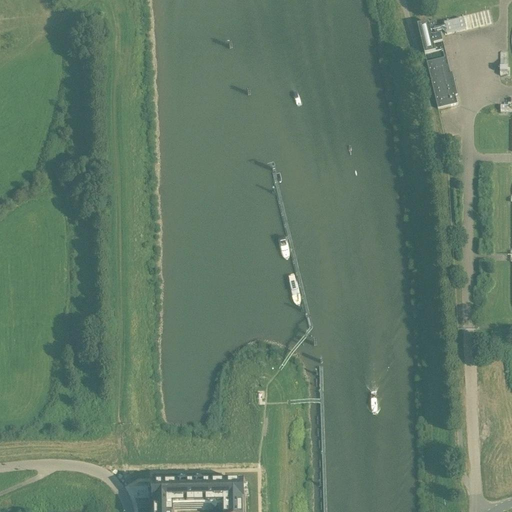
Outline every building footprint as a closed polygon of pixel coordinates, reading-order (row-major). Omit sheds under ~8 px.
[(442,36),(442,35),(439,36),(436,22),(418,26),(425,56),(443,51),(441,44),(443,44),(441,36),(442,36)] [(508,70),(508,53),(501,53),(500,77),(509,77),(509,70),(508,70)] [(452,80),(447,59),(427,63),(438,110),(458,105),(452,82),(455,81),(455,80),(452,80)] [(511,114),(511,105),(499,106),(499,115),(511,114)] [(245,511),(245,484),(153,486),(153,511),(174,511),(175,510),(225,509),(224,511),(245,511)]
